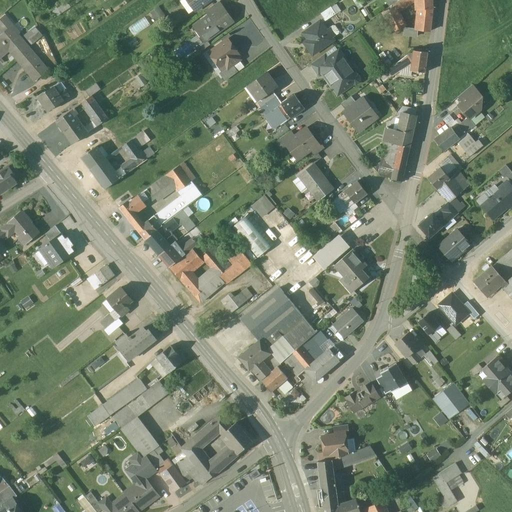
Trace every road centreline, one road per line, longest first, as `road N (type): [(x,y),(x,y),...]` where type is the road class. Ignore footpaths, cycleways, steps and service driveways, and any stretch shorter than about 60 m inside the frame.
road 1 (primary): [(279,444),(54,174)]
road 2 (residential): [(246,0),(406,221)]
road 3 (residential): [(444,0),(406,221)]
road 4 (residential): [(381,324),(359,360),(279,444)]
road 5 (unknown): [(404,491),(511,389)]
road 6 (residential): [(279,444),(178,511)]
